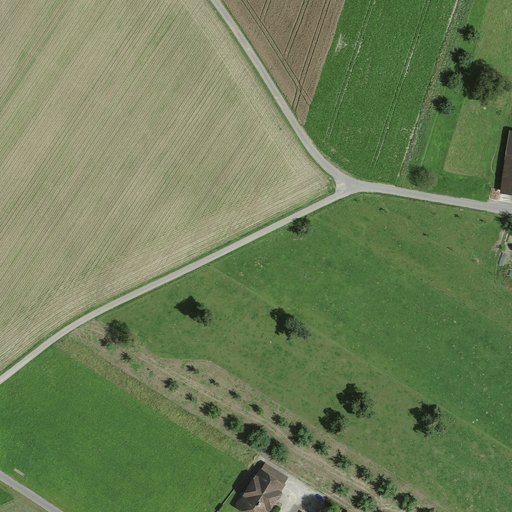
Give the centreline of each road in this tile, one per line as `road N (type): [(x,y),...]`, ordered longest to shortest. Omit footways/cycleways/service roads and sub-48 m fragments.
road 1 (track): [(357,185),(100,314),(0,382)]
road 2 (track): [(357,185),(317,157),(213,0)]
road 3 (track): [(511,210),(357,185)]
